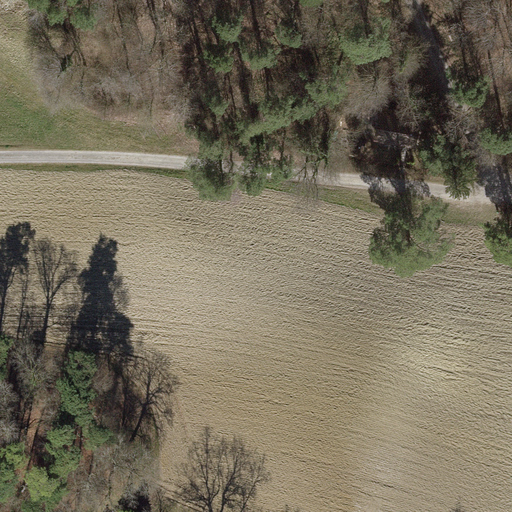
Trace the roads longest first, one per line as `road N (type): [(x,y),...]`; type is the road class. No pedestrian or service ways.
road 1 (track): [(511,194),(157,159),(0,157)]
road 2 (track): [(411,0),(500,193)]
